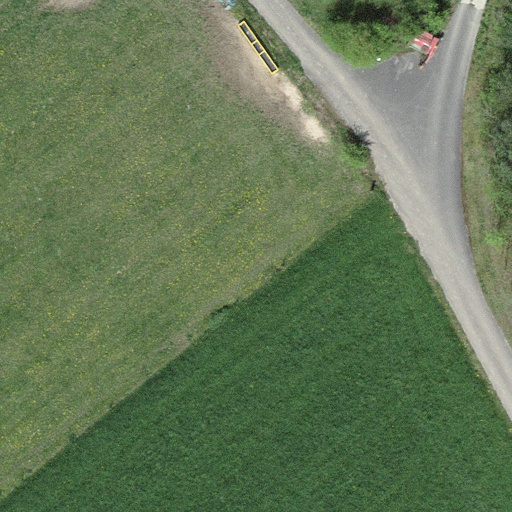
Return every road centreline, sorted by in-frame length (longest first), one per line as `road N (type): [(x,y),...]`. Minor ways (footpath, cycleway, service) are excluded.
road 1 (track): [(511,368),(424,168),(465,0)]
road 2 (track): [(424,168),(279,0)]
